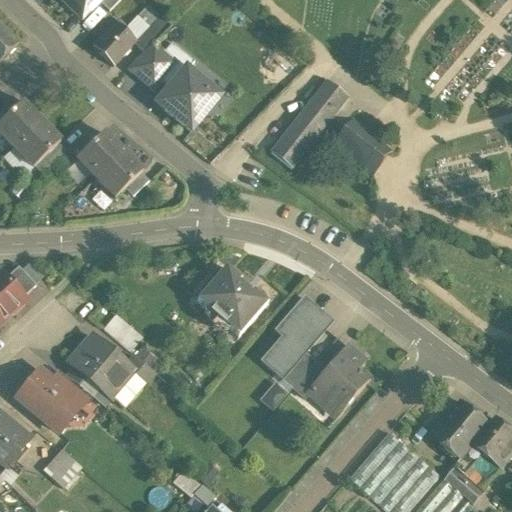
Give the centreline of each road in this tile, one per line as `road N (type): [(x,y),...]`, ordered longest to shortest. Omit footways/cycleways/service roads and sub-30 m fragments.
road 1 (residential): [(202,227),(202,180),(12,0)]
road 2 (residential): [(202,227),(261,236),(307,255),(438,349)]
road 3 (residential): [(438,349),(295,511)]
road 4 (residential): [(0,248),(202,227)]
